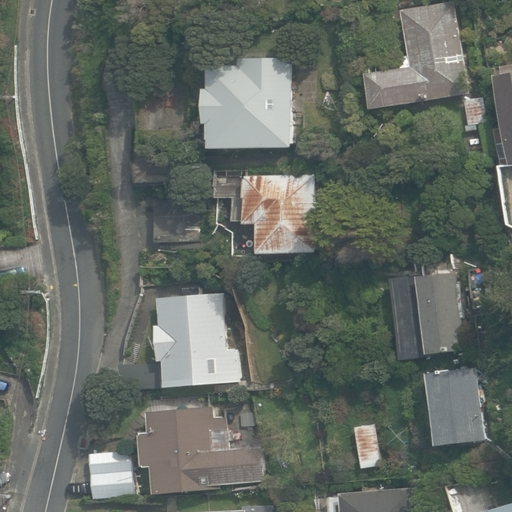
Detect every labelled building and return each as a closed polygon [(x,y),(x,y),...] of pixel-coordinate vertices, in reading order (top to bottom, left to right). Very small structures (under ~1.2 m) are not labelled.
[(240,0),(246,18),(264,14),(260,0),(240,0)] [(370,74),(376,109),(475,93),(460,0),(405,9),(415,67),(370,74)] [(218,124),(218,149),(299,148),(297,57),(246,58),(246,65),(217,66),(217,89),(213,90),(213,124),(218,124)] [(499,130),(504,166),(511,164),(511,66),(508,67),(509,76),(501,77),(508,128),(499,130)] [(467,103),(470,126),(491,123),(488,100),(467,103)] [(429,150),(431,160),(441,158),(440,148),(429,150)] [(259,218),(260,249),(318,248),(316,170),(245,172),(246,219),(259,218)] [(156,200),(158,243),(201,241),(199,198),(156,200)] [(393,278),(403,360),(436,356),(436,354),(470,350),(466,319),(468,318),(464,282),(461,283),(460,274),(427,278),(426,274),(393,278)] [(168,360),(170,389),(246,382),(243,349),(233,350),(227,292),(205,294),(204,283),(187,285),(188,295),(162,298),(165,325),(159,326),(163,360),(168,360)] [(122,368),(123,394),(163,392),(161,366),(122,368)] [(434,374),(443,446),(490,440),(487,415),(490,415),(489,404),(485,404),(480,368),(434,374)] [(157,466),(160,494),(225,488),(225,484),(268,480),(265,446),(232,449),(229,416),(219,417),(218,406),(153,412),(154,432),(145,433),(148,467),(157,466)] [(359,427),(365,468),(384,465),(378,425),(359,427)] [(94,454),(99,498),(138,494),(134,450),(94,454)] [(511,511),(511,467),(452,486),(460,511),(511,511)] [(421,511),(420,486),(347,492),(348,511),(421,511)]
